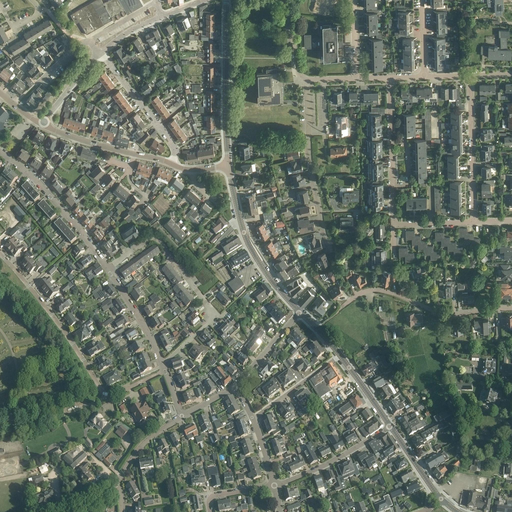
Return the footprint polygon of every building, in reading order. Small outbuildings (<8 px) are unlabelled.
[(107,10),(103,4),(100,0),(95,0),(91,3),(98,15),(107,10)] [(112,19),(125,12),(117,0),(109,0),(103,4),(107,10),(112,19)] [(117,0),(125,12),(126,14),(130,11),(124,0),(117,0)] [(124,0),(130,11),(142,5),(138,0),(124,0)] [(444,1),(444,0),(428,0),(428,2),(431,2),(431,6),(436,6),(436,8),(441,8),(447,8),(447,5),(442,5),(442,1),(444,1)] [(372,10),(378,10),(377,6),(375,6),(375,3),(377,3),(377,2),(361,2),(361,4),(364,4),(364,7),(371,7),(372,10)] [(91,3),(89,4),(86,5),(99,27),(103,24),(98,15),(91,3)] [(199,12),(199,16),(200,16),(200,18),(206,18),(206,19),(214,19),(214,13),(207,13),(207,12),(207,11),(203,11),(203,10),(207,7),(207,4),(200,7),(199,12)] [(86,5),(80,9),(82,12),(81,13),(84,18),(87,16),(95,29),(99,27),(86,5)] [(436,11),(436,17),(447,16),(446,11),(447,11),(447,8),(441,8),(436,8),(436,11)] [(78,21),(79,22),(80,22),(80,21),(84,18),(81,13),(82,12),(80,9),(73,13),(78,21)] [(396,18),(412,17),(412,16),(409,16),(409,12),(404,12),(404,9),(398,9),(398,17),(396,17),(396,18)] [(98,15),(103,24),(112,19),(107,10),(98,15)] [(380,18),(380,16),(377,16),(377,13),(378,13),(378,10),(372,10),(372,13),(367,13),(367,17),(364,17),(364,18),(380,18)] [(70,15),(75,23),(78,21),(73,13),(70,15)] [(80,22),(79,22),(86,34),(95,29),(87,16),(84,18),(80,21),(80,22)] [(190,25),(187,17),(177,21),(180,29),(190,25)] [(53,27),(50,22),(48,19),(42,23),(47,31),(53,27)] [(42,23),(36,27),(41,35),(47,31),(42,23)] [(170,33),(174,31),(170,24),(163,27),(169,38),(172,37),(170,33)] [(324,60),(338,60),(337,25),(323,25),(323,38),(320,38),(321,48),(323,48),(324,60)] [(436,32),(437,35),(441,35),(448,35),(447,31),(447,32),(447,26),(436,27),(436,32)] [(36,27),(30,31),(34,39),(41,35),(36,27)] [(412,29),(412,27),(397,28),(397,29),(398,29),(398,36),(410,36),(410,33),(409,33),(409,29),(412,29)] [(364,29),(364,30),(367,30),(367,34),(376,33),(376,36),(382,36),(382,32),(378,33),(378,29),(380,29),(380,28),(364,29)] [(158,39),(161,38),(157,30),(150,33),(151,33),(154,39),(157,38),(158,39)] [(481,46),(481,54),(486,54),(486,52),(488,53),(488,57),(503,58),(507,58),(511,58),(511,49),(507,49),(506,36),(509,36),(509,30),(499,30),(499,36),(500,36),(501,48),(498,48),(498,47),(494,46),(494,47),(486,47),(481,46)] [(23,35),(25,38),(28,43),(34,39),(30,31),(23,35)] [(0,35),(0,42),(0,44),(8,39),(5,33),(0,35)] [(145,35),(148,41),(151,46),(155,43),(154,39),(151,33),(145,35)] [(435,38),(435,41),(431,41),(432,43),(445,43),(448,43),(448,42),(445,42),(445,38),(448,38),(448,35),(441,35),(437,35),(436,35),(437,38),(435,38)] [(384,44),(384,43),(382,43),(382,39),(383,39),(382,36),(376,36),(376,39),(371,39),(372,43),(369,43),(369,44),(384,44)] [(410,38),(410,36),(398,36),(399,39),(403,39),(403,43),(401,43),(401,44),(417,43),(417,42),(413,42),(413,38),(410,38)] [(24,49),(30,45),(28,43),(25,38),(19,41),(24,49)] [(55,44),(62,52),(66,48),(61,43),(56,38),(52,41),(55,44)] [(137,53),(144,49),(138,38),(131,43),(137,53)] [(19,41),(9,47),(11,50),(10,51),(13,56),(14,55),(24,49),(19,41)] [(60,56),(61,54),(61,53),(62,52),(55,44),(51,47),(59,55),(60,56)] [(130,62),(134,60),(132,56),(127,48),(123,50),(121,48),(117,50),(124,61),(128,59),(130,62)] [(37,54),(40,57),(42,55),(36,49),(31,52),(35,56),(37,54)] [(146,51),(148,55),(150,59),(156,55),(155,53),(152,55),(150,51),(149,49),(146,51)] [(120,64),(124,61),(117,50),(113,53),(120,64)] [(46,52),(42,55),(50,64),(54,60),(46,52)] [(203,52),(203,58),(205,58),(205,61),(213,61),(213,52),(208,52),(206,52),(203,52)] [(28,53),(25,56),(30,61),(33,58),(28,53)] [(46,67),(50,64),(42,55),(40,57),(38,59),(46,67)] [(23,59),(20,57),(20,58),(14,61),(19,65),(24,61),(23,59)] [(30,68),(33,70),(38,75),(41,72),(37,67),(39,64),(33,58),(30,61),(33,64),(29,67),(30,68)] [(448,63),(446,63),(435,63),(432,63),(432,65),(435,65),(435,68),(437,68),(437,72),(437,73),(449,72),(449,68),(446,68),(446,64),(448,64),(448,63)] [(417,65),(417,64),(401,64),(401,65),(400,65),(400,69),(404,69),(404,72),(406,72),(406,69),(414,69),(414,65),(417,65)] [(0,79),(7,71),(10,68),(9,68),(9,69),(6,67),(2,72),(1,70),(0,71),(0,79)] [(26,70),(34,79),(38,75),(33,70),(30,68),(29,67),(26,70)] [(213,76),(213,67),(205,67),(205,71),(208,71),(208,76),(213,76)] [(13,71),(10,68),(7,71),(0,79),(4,83),(9,77),(8,77),(13,71)] [(270,73),(257,73),(258,104),(283,103),(282,86),(284,86),(284,83),(282,83),(282,72),(277,72),(276,69),(270,69),(270,73)] [(18,73),(16,76),(19,79),(24,73),(21,70),(20,70),(18,73)] [(99,78),(102,81),(108,76),(105,72),(99,77),(98,75),(94,79),(95,80),(93,81),(95,83),(99,80),(98,79),(99,78)] [(108,76),(102,81),(96,85),(98,89),(100,87),(100,86),(104,83),(105,85),(111,80),(108,76)] [(150,86),(154,83),(151,78),(146,81),(148,83),(141,87),(145,93),(152,88),(150,86)] [(14,91),(23,82),(20,79),(16,83),(15,82),(10,88),(14,91)] [(111,80),(105,85),(107,88),(103,91),(105,94),(109,90),(109,89),(115,85),(111,80)] [(23,82),(14,91),(18,95),(25,87),(24,85),(25,84),(23,82)] [(40,93),(45,88),(41,84),(36,89),(40,93)] [(495,92),(495,85),(480,85),(480,93),(495,92)] [(456,87),(449,88),(449,98),(456,98),(456,100),(456,105),(461,105),(461,97),(460,98),(459,92),(456,92),(456,87)] [(416,93),(412,94),(413,102),(420,101),(420,100),(424,100),(424,88),(416,88),(416,93)] [(424,88),(424,97),(430,97),(430,101),(437,101),(437,93),(432,93),(432,88),(424,88)] [(442,98),(449,98),(449,88),(441,88),(442,93),(438,93),(438,100),(442,100),(442,98)] [(412,93),(409,93),(409,89),(402,89),(402,98),(408,97),(408,102),(413,102),(412,94),(412,93)] [(123,95),(119,91),(113,95),(112,94),(108,97),(110,99),(114,96),(116,100),(123,95)] [(361,105),(360,96),(360,94),(357,94),(357,92),(349,93),(350,104),(356,103),(356,105),(361,105)] [(371,102),(371,92),(364,92),(364,96),(360,96),(361,105),(364,105),(364,103),(371,102)] [(26,101),(30,105),(37,97),(37,96),(33,93),(31,96),(26,101)] [(334,102),(337,102),(337,106),(345,105),(344,102),(344,96),(341,96),(341,93),(334,93),(334,97),(331,97),(331,102),(334,101),(334,102)] [(123,95),(116,100),(118,101),(117,104),(113,106),(115,108),(126,99),(123,95)] [(151,100),(154,105),(160,100),(157,96),(151,100)] [(37,97),(30,105),(34,108),(39,103),(37,101),(39,99),(37,97)] [(126,99),(115,108),(116,110),(119,107),(120,108),(122,107),(123,108),(129,103),(126,99)] [(154,105),(157,109),(164,104),(162,102),(160,100),(154,105)] [(66,101),(64,107),(63,111),(65,112),(69,113),(70,109),(71,109),(71,107),(68,106),(69,102),(66,101)] [(129,103),(123,108),(126,111),(121,115),(123,117),(128,114),(127,113),(133,108),(129,103)] [(167,109),(164,104),(157,109),(161,114),(167,109)] [(0,127),(3,128),(3,121),(6,121),(6,117),(10,114),(1,107),(0,107),(0,127)] [(161,114),(164,118),(170,113),(167,109),(161,114)] [(368,114),(368,120),(381,120),(381,114),(379,114),(379,111),(371,111),(372,114),(368,114)] [(136,123),(141,119),(137,113),(132,117),(129,120),(131,122),(130,122),(133,125),(136,123)] [(349,134),(348,135),(347,117),(337,117),(338,125),(336,125),(336,138),(349,138),(349,134)] [(78,129),(84,131),(86,124),(87,125),(89,119),(86,118),(85,123),(81,122),(78,129)] [(141,119),(136,123),(138,125),(136,128),(137,130),(132,134),(138,140),(145,134),(142,130),(141,130),(140,129),(140,128),(141,128),(146,124),(141,119)] [(178,124),(174,119),(168,124),(172,128),(178,124)] [(98,127),(96,135),(101,137),(104,129),(104,127),(105,125),(103,125),(99,123),(98,127)] [(178,124),(172,128),(175,133),(181,128),(178,124)] [(115,127),(113,132),(109,131),(107,138),(112,140),(114,133),(116,133),(117,128),(115,127)] [(181,128),(175,133),(178,137),(184,133),(181,128)] [(492,135),(492,129),(482,129),(482,132),(481,132),(481,139),(490,139),(490,135),(492,135)] [(129,141),(122,139),(124,131),(119,130),(118,134),(117,138),(115,146),(127,148),(129,141)] [(382,134),(382,130),(368,130),(368,135),(371,135),(371,138),(379,138),(379,134),(382,134)] [(45,135),(38,131),(33,140),(39,144),(45,135)] [(140,140),(139,139),(138,140),(143,145),(145,142),(144,141),(150,135),(147,132),(140,140)] [(187,137),(184,133),(178,137),(181,141),(187,137)] [(511,136),(506,137),(506,133),(500,133),(500,137),(504,137),(505,144),(510,143),(511,145),(511,144),(511,136)] [(47,147),(53,149),(56,140),(50,137),(47,147)] [(380,141),(379,138),(371,138),(371,141),(369,141),(369,146),(382,146),(382,141),(380,141)] [(154,141),(150,147),(151,148),(160,154),(165,148),(156,142),(154,141)] [(62,142),(59,151),(65,153),(67,150),(68,150),(69,148),(67,147),(69,144),(62,142)] [(294,148),(293,144),(292,144),(284,146),(285,148),(283,149),(285,159),(287,158),(300,155),(298,147),(294,148)] [(21,153),(18,157),(24,162),(29,155),(30,154),(25,150),(26,149),(23,146),(19,151),(21,153)] [(249,146),(239,147),(240,158),(250,157),(249,146)] [(486,150),(481,150),(481,158),(483,158),(485,158),(489,158),(491,158),(491,150),(493,149),(493,146),(486,146),(486,150)] [(347,155),(346,147),(330,148),(331,157),(347,155)] [(94,161),(97,152),(83,148),(80,157),(94,161)] [(183,157),(187,157),(188,161),(194,160),(192,152),(190,153),(189,150),(182,151),(183,157)] [(382,151),(369,151),(369,156),(371,156),(371,158),(373,158),(373,159),(380,159),(380,156),(382,156),(382,151)] [(448,156),(447,156),(448,162),(458,161),(458,156),(453,156),(453,153),(452,153),(447,153),(448,156)] [(54,161),(57,163),(60,165),(64,160),(62,159),(62,158),(59,155),(54,161)] [(35,156),(30,164),(36,169),(41,161),(35,156)] [(297,164),(296,160),(290,161),(291,166),(287,167),(288,173),(293,172),(303,170),(301,164),(297,164)] [(142,174),(146,165),(139,162),(135,172),(142,175),(142,174)] [(491,171),(496,171),(496,167),(495,164),(485,164),(485,167),(481,168),(482,176),(491,176),(491,171)] [(53,170),(47,165),(41,173),(47,178),(53,170)] [(146,165),(142,174),(149,176),(152,167),(146,165)] [(105,172),(99,166),(91,173),(97,179),(105,172)] [(162,178),(165,171),(159,168),(156,175),(159,177),(162,178)] [(4,178),(7,181),(13,174),(8,170),(0,178),(2,180),(4,178)] [(165,171),(162,178),(169,181),(172,174),(165,171)] [(448,172),(448,177),(448,180),(446,180),(454,180),(454,177),(459,177),(459,172),(448,172)] [(10,187),(11,185),(18,178),(13,174),(7,181),(5,183),(10,187)] [(300,174),(293,175),(294,183),(297,183),(298,185),(306,183),(304,178),(301,178),(300,174)] [(107,184),(105,187),(107,189),(110,186),(115,180),(116,179),(110,175),(107,178),(105,182),(107,184)] [(158,186),(159,185),(159,184),(161,181),(162,178),(159,177),(157,180),(155,179),(153,183),(155,184),(151,190),(154,192),(158,186)] [(176,187),(180,190),(184,185),(176,179),(172,184),(170,187),(174,190),(176,187)] [(484,182),(481,182),(481,197),(491,197),(491,191),(490,191),(490,185),(494,185),(494,180),(483,180),(484,182)] [(51,185),(57,193),(63,188),(56,181),(51,185)] [(370,189),(383,189),(383,183),(381,184),(381,181),(373,181),(373,184),(370,184),(370,189)] [(26,194),(32,189),(27,184),(22,189),(24,191),(22,192),(25,195),(26,194)] [(95,194),(101,187),(98,184),(91,190),(91,192),(95,194)] [(118,195),(124,188),(119,184),(113,191),(118,195)] [(171,191),(166,187),(162,191),(162,192),(161,193),(164,196),(165,194),(167,196),(171,191)] [(129,192),(124,188),(118,195),(123,199),(129,192)] [(358,200),(358,191),(347,191),(347,188),(343,188),(341,188),(340,190),(339,192),(339,196),(343,196),(343,203),(348,203),(348,200),(358,200)] [(0,193),(5,198),(11,191),(8,189),(5,193),(1,189),(0,189),(0,193)] [(30,198),(36,193),(32,189),(26,194),(30,198)] [(69,206),(76,200),(75,198),(72,199),(69,195),(73,193),(69,189),(64,194),(66,197),(63,200),(69,206)] [(86,190),(79,198),(80,200),(88,192),(86,190)] [(190,190),(182,200),(184,201),(187,197),(190,200),(195,195),(190,190)] [(298,201),(301,201),(309,199),(307,190),(296,193),(298,201)] [(111,195),(108,192),(103,200),(105,202),(111,195)] [(268,199),(275,197),(274,192),(255,196),(255,193),(252,194),(252,196),(245,197),(246,203),(256,201),(267,199),(268,199)] [(36,193),(30,198),(34,203),(40,198),(36,193)] [(190,207),(192,208),(192,209),(201,199),(195,195),(190,200),(194,203),(190,207)] [(134,208),(140,201),(133,196),(127,203),(134,208)] [(384,204),(384,199),(370,199),(371,204),(373,204),(373,209),(381,209),(381,204),(384,204)] [(483,212),(491,212),(491,205),(494,205),(494,200),(487,200),(487,204),(483,204),(483,212)] [(262,208),(263,208),(264,211),(269,210),(268,208),(267,206),(266,201),(261,202),(262,208)] [(43,202),(38,207),(42,211),(48,207),(48,206),(44,202),(43,202)] [(194,219),(199,213),(200,213),(204,217),(211,208),(205,203),(201,208),(199,206),(195,210),(191,215),(190,216),(194,219)] [(48,207),(42,211),(47,216),(52,212),(52,211),(48,206),(48,207)] [(82,211),(77,206),(72,210),(78,217),(83,213),(85,211),(83,209),(82,211)] [(155,213),(148,206),(142,211),(149,218),(148,219),(151,223),(158,216),(155,213)] [(255,207),(248,208),(247,209),(248,214),(255,213),(256,214),(259,214),(257,206),(255,207)] [(300,208),(295,209),(296,212),(301,211),(305,210),(306,215),(310,214),(311,214),(309,206),(300,208)] [(18,207),(13,211),(21,220),(26,216),(18,207)] [(127,212),(122,216),(125,219),(130,215),(133,213),(130,210),(128,212),(127,212)] [(52,212),(47,216),(50,220),(56,215),(52,211),(52,212)] [(135,211),(130,215),(135,220),(139,216),(135,211)] [(264,221),(272,220),(272,218),(274,218),(273,213),(271,213),(271,212),(263,213),(264,221)] [(107,216),(106,217),(99,223),(103,227),(111,221),(107,216)] [(88,228),(93,224),(87,217),(82,222),(88,228)] [(356,226),(353,226),(353,218),(341,218),(341,228),(349,228),(349,232),(356,232),(356,226)] [(169,231),(176,224),(171,219),(164,225),(169,231)] [(304,221),(304,219),(298,220),(299,227),(301,226),(302,232),(315,230),(314,222),(310,223),(309,220),(304,221)] [(60,220),(54,225),(59,230),(64,225),(60,220)] [(224,228),(227,226),(222,220),(216,224),(217,225),(211,229),(215,235),(221,230),(222,231),(225,229),(224,228)] [(385,232),(384,232),(384,223),(376,223),(376,233),(378,233),(378,237),(376,237),(376,241),(385,241),(385,237),(385,236),(385,232)] [(174,236),(181,229),(182,228),(179,224),(178,226),(176,224),(169,231),(174,236)] [(259,234),(271,228),(269,225),(264,227),(263,224),(256,227),(259,234)] [(64,225),(59,230),(63,234),(68,230),(64,225)] [(139,233),(134,225),(122,234),(128,241),(139,233)] [(259,234),(262,240),(269,237),(268,234),(270,233),(271,236),(274,234),(271,228),(259,234)] [(478,239),(472,239),(472,233),(467,233),(467,228),(457,228),(457,237),(463,237),(463,242),(469,242),(469,247),(475,247),(475,243),(478,243),(478,239)] [(92,234),(91,234),(93,236),(94,235),(98,240),(104,234),(100,229),(98,231),(97,229),(92,233),(92,234)] [(181,229),(174,236),(179,241),(186,235),(181,229)] [(68,230),(63,234),(67,239),(72,234),(68,230)] [(429,260),(439,260),(438,251),(433,251),(432,246),(426,246),(426,241),(420,241),(420,235),(414,235),(414,230),(404,230),(404,239),(411,239),(411,248),(416,247),(417,249),(423,249),(423,257),(429,256),(429,260)] [(453,256),(462,256),(462,247),(456,247),(456,242),(450,242),(450,237),(444,237),(444,232),(433,232),(433,241),(440,241),(440,246),(446,246),(446,251),(453,251),(453,256)] [(72,234),(67,239),(71,244),(76,239),(72,234)] [(316,242),(314,236),(309,238),(313,251),(323,247),(320,240),(316,242)] [(231,239),(231,240),(224,244),(224,245),(222,247),(226,254),(227,255),(229,253),(241,246),(242,245),(237,237),(235,237),(231,239)] [(8,250),(10,252),(18,245),(16,242),(18,240),(16,238),(9,244),(8,242),(7,243),(5,244),(5,245),(6,247),(5,247),(6,248),(6,249),(7,250),(8,250)] [(101,245),(105,250),(111,246),(110,244),(113,242),(111,239),(108,241),(101,245)] [(278,246),(281,244),(279,241),(273,244),(271,242),(265,245),(268,252),(275,248),(278,246)] [(18,245),(10,252),(11,254),(11,255),(12,256),(13,256),(14,257),(22,251),(24,253),(27,250),(23,245),(21,247),(18,245)] [(113,248),(111,246),(105,250),(109,256),(115,251),(118,249),(115,246),(113,248)] [(149,251),(155,258),(161,254),(155,246),(149,251)] [(81,247),(73,252),(77,257),(75,259),(77,262),(83,257),(81,255),(85,252),(81,247)] [(407,253),(407,247),(397,248),(397,257),(403,257),(403,261),(413,261),(413,253),(407,253)] [(500,255),(500,258),(508,258),(508,260),(511,259),(511,251),(507,251),(507,247),(500,247),(500,255)] [(279,254),(275,248),(268,252),(272,258),(279,254)] [(231,261),(229,262),(232,267),(233,269),(240,265),(249,260),(250,259),(244,250),(239,253),(240,254),(235,258),(231,261)] [(143,255),(149,263),(155,258),(149,251),(143,255)] [(385,251),(375,251),(375,255),(372,255),(372,263),(386,262),(385,251)] [(212,264),(213,264),(222,258),(224,257),(221,252),(205,261),(208,267),(212,264)] [(21,264),(23,266),(23,267),(23,268),(24,268),(25,268),(25,269),(33,262),(31,259),(33,257),(30,253),(24,258),(26,260),(21,264)] [(326,264),(329,263),(325,253),(318,256),(320,259),(317,261),(319,268),(327,265),(326,264)] [(137,259),(143,267),(149,263),(143,255),(137,259)] [(275,265),(279,271),(283,268),(288,265),(285,261),(287,259),(284,255),(276,259),(279,262),(275,265)] [(92,262),(88,257),(80,263),(84,268),(92,262)] [(235,294),(238,297),(246,290),(244,288),(244,287),(238,278),(235,273),(232,275),(224,262),(222,258),(222,259),(213,264),(214,266),(216,265),(216,266),(228,284),(228,285),(235,294)] [(131,263),(137,271),(143,267),(137,259),(131,263)] [(33,262),(25,269),(26,270),(26,271),(27,272),(28,272),(30,274),(34,270),(36,272),(42,267),(39,263),(36,265),(33,262)] [(125,268),(131,275),(137,271),(131,263),(125,268)] [(103,272),(98,265),(92,269),(85,273),(89,278),(92,276),(92,277),(94,280),(95,280),(97,278),(98,277),(97,277),(103,272)] [(166,277),(174,271),(169,265),(162,271),(166,277)] [(510,279),(510,277),(511,277),(511,269),(509,269),(509,265),(500,265),(500,269),(501,269),(502,277),(505,277),(505,279),(510,279)] [(70,275),(75,271),(71,266),(66,270),(70,275)] [(420,269),(420,266),(413,268),(414,271),(413,272),(415,278),(416,278),(423,276),(422,273),(426,272),(424,268),(420,269)] [(283,268),(279,271),(277,272),(283,280),(290,275),(292,277),(299,272),(296,267),(287,273),(283,268)] [(125,268),(120,272),(125,279),(131,275),(125,268)] [(171,283),(178,277),(174,271),(166,277),(171,283)] [(392,280),(392,281),(396,280),(395,274),(391,274),(391,275),(390,274),(390,273),(387,272),(386,271),(384,271),(383,272),(382,273),(383,274),(383,275),(384,275),(382,284),(388,285),(389,279),(392,280)] [(331,282),(336,279),(332,273),(320,274),(324,280),(328,278),(331,282)] [(353,282),(355,281),(358,287),(363,284),(366,282),(365,278),(361,280),(359,275),(356,277),(356,276),(351,278),(353,282)] [(175,288),(183,282),(178,277),(171,283),(175,288)] [(44,292),(52,286),(49,284),(52,282),(49,278),(47,280),(39,286),(42,289),(42,290),(42,291),(42,292),(43,292),(44,292)] [(296,287),(302,282),(299,278),(293,282),(296,287)] [(302,282),(296,287),(300,291),(305,286),(307,285),(304,281),(302,282)] [(440,294),(440,296),(446,296),(446,286),(446,283),(440,283),(440,282),(436,282),(436,281),(434,281),(434,289),(436,289),(437,295),(440,294)] [(446,283),(446,286),(446,296),(446,295),(452,295),(452,287),(455,287),(455,281),(446,281),(446,283)] [(293,282),(287,286),(291,291),(296,287),(293,282)] [(132,291),(133,294),(132,295),(137,302),(143,298),(138,290),(142,287),(144,286),(142,283),(140,285),(140,284),(136,287),(131,290),(132,291)] [(175,288),(173,290),(177,295),(185,289),(180,284),(175,288)] [(500,296),(506,296),(506,298),(511,298),(511,287),(508,288),(508,284),(497,284),(497,292),(500,292),(500,296)] [(268,297),(268,298),(273,294),(266,285),(261,289),(262,289),(253,296),(259,304),(268,297)] [(335,299),(343,293),(338,285),(334,288),(335,291),(331,293),(335,299)] [(52,286),(44,292),(45,293),(45,294),(45,295),(46,295),(47,295),(50,299),(57,293),(59,291),(56,288),(54,289),(52,286)] [(67,286),(61,290),(64,294),(70,289),(67,286)] [(110,297),(112,297),(114,298),(116,296),(117,294),(116,293),(111,286),(105,290),(105,291),(103,293),(105,297),(106,299),(108,299),(110,297)] [(291,291),(295,296),(300,291),(296,287),(291,291)] [(299,299),(299,300),(298,301),(304,307),(314,296),(313,295),(316,292),(312,288),(309,291),(308,290),(301,298),(300,297),(299,299)] [(185,289),(177,295),(182,301),(189,295),(185,289)] [(101,300),(105,297),(103,293),(101,290),(96,293),(96,294),(101,300)] [(246,294),(242,298),(246,304),(251,300),(246,294)] [(189,295),(182,301),(187,307),(194,301),(189,295)] [(225,295),(220,300),(226,306),(228,304),(228,305),(229,304),(229,303),(231,301),(225,295)] [(319,295),(314,302),(317,304),(313,309),(321,316),(325,310),(323,308),(323,305),(326,301),(319,295)] [(57,301),(59,305),(56,307),(61,313),(70,307),(65,301),(62,297),(57,301)] [(158,297),(157,297),(152,301),(154,305),(156,304),(161,301),(158,297)] [(110,308),(116,316),(126,310),(119,300),(114,304),(112,302),(110,304),(108,305),(110,308)] [(178,309),(174,303),(165,310),(166,312),(169,310),(171,312),(172,311),(173,312),(178,309)] [(268,312),(272,317),(279,311),(273,304),(273,305),(271,304),(270,306),(271,307),(270,307),(268,304),(264,307),(261,310),(264,313),(266,311),(268,312)] [(150,308),(145,311),(149,318),(154,315),(152,311),(156,309),(154,306),(154,305),(150,308)] [(285,318),(279,311),(272,317),(278,324),(285,318)] [(179,317),(184,322),(185,324),(186,323),(188,321),(194,327),(200,321),(196,318),(199,316),(195,312),(187,319),(182,314),(179,317)] [(414,314),(414,313),(407,313),(407,314),(405,314),(406,319),(407,319),(407,324),(414,323),(414,321),(421,321),(421,314),(414,314)] [(77,323),(71,314),(65,319),(71,327),(77,323)] [(507,325),(508,325),(508,327),(511,326),(511,316),(511,315),(508,315),(508,317),(506,317),(506,318),(502,318),(502,325),(507,325)] [(112,317),(102,324),(104,328),(115,321),(112,317)] [(118,329),(124,325),(125,326),(129,324),(126,317),(121,320),(113,325),(115,329),(118,328),(118,329)] [(152,322),(151,323),(152,325),(153,325),(154,326),(155,329),(159,327),(160,329),(166,325),(165,325),(166,324),(165,322),(164,322),(162,319),(161,320),(159,318),(157,319),(151,322),(152,322)] [(81,330),(76,334),(81,342),(90,336),(92,335),(90,333),(91,332),(88,327),(89,326),(93,324),(90,320),(86,323),(80,327),(81,330)] [(475,333),(491,332),(490,325),(488,325),(488,320),(474,321),(474,323),(474,324),(475,333)] [(221,333),(218,335),(224,341),(228,337),(225,335),(230,329),(233,326),(230,323),(228,325),(226,323),(222,327),(223,327),(219,331),(221,333)] [(263,328),(267,333),(271,329),(266,324),(263,328)] [(451,334),(456,333),(463,333),(462,324),(455,324),(456,328),(451,329),(448,329),(448,334),(451,334)] [(252,345),(257,349),(262,343),(259,341),(264,335),(261,332),(262,331),(261,329),(261,328),(258,326),(252,334),(254,336),(253,337),(249,342),(252,345)] [(113,333),(116,337),(124,332),(122,328),(113,333)] [(291,345),(291,344),(293,343),(301,335),(298,332),(299,331),(297,329),(296,330),(288,337),(290,339),(288,341),(288,343),(290,345),(291,345)] [(121,338),(125,335),(129,341),(133,339),(133,340),(137,337),(136,336),(137,336),(138,334),(137,333),(135,333),(133,330),(125,334),(124,332),(116,337),(111,340),(111,341),(114,345),(122,340),(121,338)] [(161,341),(163,344),(168,341),(171,340),(170,337),(167,339),(166,336),(169,334),(167,330),(161,333),(163,337),(160,339),(160,340),(161,342),(161,341)] [(215,343),(212,339),(206,332),(201,337),(210,348),(215,343)] [(291,344),(291,345),(294,349),(295,350),(297,348),(305,341),(301,335),(293,343),(291,344)] [(235,343),(231,339),(229,337),(224,342),(226,344),(226,343),(230,348),(235,343)] [(171,340),(168,341),(163,344),(165,349),(166,349),(168,352),(172,350),(170,347),(172,346),(171,343),(175,341),(174,339),(171,340)] [(88,344),(90,348),(87,351),(91,357),(100,351),(96,344),(96,345),(93,341),(88,344)] [(144,350),(141,343),(130,348),(132,352),(134,351),(136,354),(144,350)] [(311,350),(314,353),(320,349),(316,344),(309,349),(307,347),(303,350),(306,354),(311,350)] [(244,348),(248,350),(247,351),(252,355),(257,349),(252,345),(250,347),(247,345),(244,348)] [(205,355),(208,352),(202,346),(199,349),(196,346),(189,353),(196,360),(203,353),(205,355)] [(324,354),(320,349),(314,353),(316,357),(311,360),(315,365),(318,362),(317,360),(324,354)] [(227,363),(230,359),(225,353),(221,357),(223,359),(227,363)] [(247,360),(245,358),(240,353),(236,358),(244,365),(248,360),(247,360)] [(140,362),(142,366),(149,362),(150,362),(147,355),(135,361),(136,364),(140,362)] [(106,360),(106,361),(103,356),(98,359),(100,364),(97,366),(98,367),(97,368),(98,370),(99,370),(100,372),(112,364),(111,361),(108,363),(106,360)] [(172,364),(171,364),(172,366),(173,366),(174,370),(183,367),(182,367),(181,362),(183,361),(182,359),(180,360),(172,363),(172,364)] [(484,360),(483,372),(495,373),(496,361),(484,360)] [(274,367),(267,361),(262,367),(263,368),(268,372),(269,373),(272,375),(276,372),(272,369),(274,367)] [(305,372),(310,368),(305,361),(299,365),(299,364),(295,367),(299,372),(303,370),(305,372)] [(366,377),(374,372),(376,370),(374,368),(377,366),(374,361),(369,364),(369,365),(361,370),(366,377)] [(143,369),(139,371),(141,374),(152,369),(149,362),(142,366),(141,366),(143,369)] [(226,373),(227,372),(233,376),(237,372),(229,365),(224,370),(226,373)] [(327,369),(309,382),(320,399),(330,392),(329,390),(337,384),(338,385),(343,381),(332,365),(327,369)] [(223,383),(222,384),(225,387),(232,381),(229,378),(228,378),(223,372),(219,368),(214,372),(218,377),(223,383)] [(263,368),(259,373),(264,377),(268,372),(263,368)] [(288,372),(284,376),(290,384),(294,380),(292,377),(295,375),(290,369),(287,371),(288,372)] [(117,382),(118,377),(115,371),(103,378),(107,384),(111,386),(117,382)] [(212,372),(208,374),(215,383),(218,380),(212,372)] [(130,377),(132,382),(140,378),(138,373),(130,377)] [(179,384),(180,383),(189,380),(188,378),(186,379),(185,375),(177,378),(179,384)] [(373,383),(375,386),(383,381),(382,380),(387,377),(385,375),(381,377),(379,375),(374,378),(376,381),(373,383)] [(285,387),(290,384),(284,376),(279,379),(278,378),(275,379),(280,386),(282,384),(285,387)] [(269,389),(274,395),(279,391),(274,385),(277,383),(273,378),(271,380),(271,381),(266,384),(269,389)] [(383,381),(375,386),(377,390),(385,385),(385,384),(386,384),(388,386),(390,384),(389,382),(387,379),(383,381)] [(190,382),(189,380),(180,383),(182,389),(189,387),(188,383),(190,382)] [(209,395),(216,391),(211,382),(206,385),(204,382),(203,383),(201,384),(198,386),(203,394),(207,392),(209,395)] [(271,397),(274,395),(269,389),(266,384),(261,388),(261,387),(258,390),(263,397),(266,394),(269,398),(271,397)] [(146,388),(140,391),(144,398),(150,395),(146,388)] [(386,390),(386,389),(379,393),(384,401),(390,397),(393,395),(389,388),(386,390)] [(301,392),(298,394),(297,393),(295,394),(296,396),(295,396),(299,402),(306,398),(307,400),(308,400),(309,401),(313,399),(306,390),(302,393),(301,392)] [(495,405),(500,391),(495,390),(493,394),(488,393),(487,398),(485,398),(483,402),(486,403),(485,403),(490,405),(491,404),(492,405),(492,406),(494,406),(495,406),(495,405)] [(162,393),(155,395),(156,399),(158,405),(159,405),(160,407),(161,407),(164,414),(170,411),(167,404),(166,404),(165,402),(166,402),(164,395),(163,396),(162,393)] [(189,394),(183,396),(186,404),(196,400),(195,396),(191,398),(189,394)] [(223,401),(228,410),(232,408),(230,405),(232,404),(235,402),(232,396),(223,401)] [(351,402),(353,406),(359,401),(356,397),(350,402),(351,402)] [(397,406),(400,404),(396,399),(387,406),(391,411),(397,406)] [(353,406),(354,408),(356,410),(362,405),(359,401),(353,406)] [(240,411),(235,402),(232,404),(230,405),(232,408),(228,410),(231,415),(240,411)] [(354,408),(353,406),(351,402),(339,411),(343,416),(352,410),(352,409),(354,408)] [(400,411),(405,408),(402,403),(400,404),(397,406),(391,411),(394,416),(401,411),(400,411)] [(421,403),(415,406),(417,412),(424,408),(421,403)] [(141,405),(130,411),(138,424),(141,422),(142,422),(143,422),(144,422),(145,421),(145,420),(146,419),(143,414),(149,411),(145,404),(142,406),(141,405)] [(286,407),(284,404),(282,406),(281,405),(278,407),(279,408),(278,409),(284,418),(290,413),(294,410),(290,404),(286,407)] [(307,414),(302,408),(297,412),(301,417),(307,414)] [(448,410),(438,416),(441,421),(451,415),(453,414),(452,412),(450,413),(448,410)] [(364,418),(367,422),(373,418),(368,411),(362,415),(359,417),(361,420),(364,418)] [(97,413),(90,421),(96,426),(96,425),(102,430),(107,424),(101,419),(102,418),(97,413)] [(265,427),(273,424),(271,419),(273,419),(271,413),(266,417),(266,419),(263,420),(264,423),(263,423),(265,427)] [(405,429),(406,430),(420,422),(415,413),(409,416),(409,417),(407,418),(400,422),(403,425),(402,427),(403,428),(405,429)] [(209,433),(212,432),(205,415),(197,419),(203,432),(208,431),(209,433)] [(364,427),(360,430),(364,435),(366,438),(370,435),(370,436),(379,429),(383,426),(377,419),(374,422),(372,423),(372,421),(364,427)] [(427,442),(426,439),(450,426),(445,419),(417,435),(418,438),(412,441),(418,451),(424,447),(423,444),(427,442)] [(236,421),(230,423),(231,428),(237,427),(238,431),(245,429),(243,422),(242,422),(237,424),(236,421)] [(424,428),(420,422),(406,430),(407,433),(407,434),(408,436),(409,436),(424,428)] [(273,424),(265,427),(266,431),(267,431),(268,434),(272,432),(273,436),(280,432),(278,427),(275,429),(273,424)] [(193,425),(188,427),(191,434),(193,433),(194,436),(198,435),(193,425)] [(115,433),(121,438),(128,432),(122,426),(115,433)] [(191,434),(188,427),(183,430),(186,437),(187,436),(189,440),(191,440),(193,438),(191,434)] [(236,436),(235,437),(235,440),(240,438),(239,438),(241,438),(247,436),(245,429),(238,431),(235,432),(236,436)] [(342,434),(344,438),(348,444),(356,439),(357,440),(358,439),(356,436),(355,436),(352,433),(351,431),(350,430),(345,434),(344,433),(342,434)] [(179,441),(176,434),(170,437),(174,444),(176,448),(179,446),(177,442),(179,441)] [(399,451),(388,435),(382,439),(377,442),(376,440),(369,445),(375,454),(374,454),(378,459),(380,457),(383,462),(386,460),(385,459),(386,459),(389,457),(390,459),(396,455),(395,453),(399,451)] [(278,440),(271,443),(274,450),(280,447),(284,446),(281,436),(277,438),(278,440)] [(336,436),(329,440),(332,445),(336,451),(344,447),(340,441),(339,441),(336,436)] [(203,442),(201,437),(195,439),(197,444),(200,444),(202,450),(205,449),(203,442)] [(95,447),(87,438),(83,441),(90,450),(95,447)] [(169,452),(167,448),(168,448),(164,441),(158,444),(159,446),(156,448),(158,453),(163,450),(165,454),(169,452)] [(235,443),(231,444),(232,448),(236,446),(237,447),(237,448),(242,447),(243,450),(251,448),(249,441),(247,442),(242,443),(241,441),(235,443)] [(99,445),(96,449),(98,451),(102,447),(105,444),(103,442),(99,445)] [(303,449),(303,450),(304,453),(311,465),(318,461),(314,455),(317,454),(311,442),(308,444),(309,446),(306,448),(303,449)] [(106,445),(96,456),(99,459),(101,461),(101,460),(109,467),(112,465),(111,464),(113,462),(110,459),(112,456),(107,451),(106,451),(111,446),(108,444),(106,445)] [(280,447),(274,450),(276,457),(283,454),(287,453),(287,455),(285,456),(286,459),(289,458),(292,457),(290,451),(286,453),(285,449),(281,451),(280,447)] [(331,454),(328,448),(323,451),(322,447),(318,449),(320,453),(319,453),(322,458),(323,458),(324,459),(326,457),(331,454)] [(59,448),(50,453),(52,458),(62,453),(59,448)] [(241,462),(246,460),(247,460),(246,457),(254,454),(251,448),(243,450),(244,454),(239,455),(241,462)] [(82,452),(73,461),(68,455),(63,460),(73,470),(87,457),(82,452)] [(440,455),(426,463),(431,471),(444,463),(445,463),(444,462),(449,460),(445,453),(440,455)] [(375,461),(371,456),(367,459),(364,454),(361,456),(361,455),(358,456),(358,457),(358,458),(364,468),(365,467),(365,468),(367,467),(369,470),(377,465),(375,462),(375,461)] [(297,458),(294,459),(296,464),(299,470),(305,467),(302,461),(300,457),(297,459),(297,458)] [(286,459),(283,460),(284,462),(285,464),(287,463),(289,467),(292,473),(299,470),(296,464),(295,464),(293,465),(291,461),(289,458),(286,459)] [(152,459),(143,461),(145,472),(149,471),(149,469),(153,468),(152,459)] [(241,462),(240,462),(242,467),(248,464),(249,468),(257,466),(255,460),(247,462),(246,462),(246,460),(241,462)] [(396,461),(391,464),(392,467),(393,466),(397,472),(398,471),(399,471),(407,467),(408,466),(404,460),(399,463),(398,460),(397,461),(396,461)] [(457,461),(452,466),(455,469),(457,471),(462,466),(460,464),(457,461)] [(82,467),(83,467),(77,473),(81,477),(80,477),(86,484),(92,479),(88,475),(89,474),(85,470),(90,465),(87,462),(82,467)] [(346,465),(345,465),(349,477),(356,475),(357,477),(360,476),(356,466),(353,467),(351,463),(349,464),(349,463),(345,464),(346,465)] [(340,472),(337,474),(341,484),(345,482),(344,480),(349,477),(345,465),(344,466),(343,465),(340,466),(340,467),(338,468),(340,472)] [(249,468),(243,470),(244,473),(246,472),(247,472),(250,471),(251,474),(259,472),(257,466),(249,468)] [(217,467),(207,469),(209,480),(212,479),(213,487),(221,486),(217,467)] [(440,470),(439,469),(433,474),(439,481),(445,476),(444,475),(447,472),(443,467),(440,470)] [(511,467),(504,467),(503,476),(504,476),(507,476),(506,479),(506,480),(511,481),(511,467)] [(261,478),(259,472),(251,474),(248,475),(249,478),(252,477),(253,480),(261,478)] [(327,478),(325,478),(327,484),(328,484),(329,483),(328,483),(332,482),(333,484),(333,485),(336,484),(336,485),(340,484),(338,478),(336,479),(335,476),(333,477),(332,472),(326,475),(327,478)] [(410,472),(400,477),(403,483),(404,483),(404,484),(407,482),(407,481),(410,480),(414,477),(410,472)] [(198,478),(199,485),(205,484),(203,473),(197,474),(197,478),(198,478)] [(224,477),(225,484),(234,483),(232,476),(232,473),(228,473),(224,474),(224,477)] [(192,486),(199,485),(198,478),(197,478),(197,474),(191,474),(192,486)] [(33,484),(43,482),(42,476),(32,478),(33,484)] [(323,485),(320,476),(314,479),(319,493),(325,491),(327,490),(326,484),(323,485)] [(454,478),(444,487),(448,492),(447,492),(448,492),(450,494),(449,494),(450,495),(450,494),(454,499),(455,498),(467,506),(466,508),(475,509),(476,506),(479,507),(478,511),(483,511),(486,511),(489,495),(467,491),(457,479),(456,480),(454,478)] [(125,486),(130,494),(137,490),(133,482),(125,486)] [(405,486),(399,489),(401,493),(407,491),(408,494),(409,495),(420,490),(416,483),(405,487),(405,486)] [(340,484),(336,485),(337,487),(334,488),(336,492),(343,490),(340,484)] [(399,489),(390,493),(392,498),(401,494),(401,493),(399,489)] [(44,493),(36,496),(39,504),(39,503),(42,502),(43,505),(43,504),(47,503),(48,503),(50,502),(54,500),(55,500),(51,490),(44,493)] [(140,494),(137,490),(130,494),(134,501),(139,498),(138,496),(140,494)] [(291,491),(284,492),(286,501),(289,500),(292,500),(293,500),(293,498),(295,497),(294,490),(291,491)] [(310,491),(304,493),(306,496),(307,500),(312,497),(310,491)] [(385,501),(375,506),(378,511),(381,511),(390,509),(387,503),(391,502),(388,496),(383,498),(385,501)] [(194,505),(201,504),(200,497),(189,499),(190,505),(194,505)] [(327,511),(332,509),(329,500),(328,500),(324,502),(327,511)] [(502,503),(503,501),(499,500),(499,503),(496,503),(494,511),(501,511),(502,508),(502,503)] [(223,503),(224,511),(231,510),(236,509),(235,504),(230,504),(230,501),(223,503)] [(507,501),(503,501),(502,503),(502,508),(501,511),(511,511),(511,501),(507,501)] [(366,511),(363,503),(355,506),(357,511),(368,511),(366,511)]
